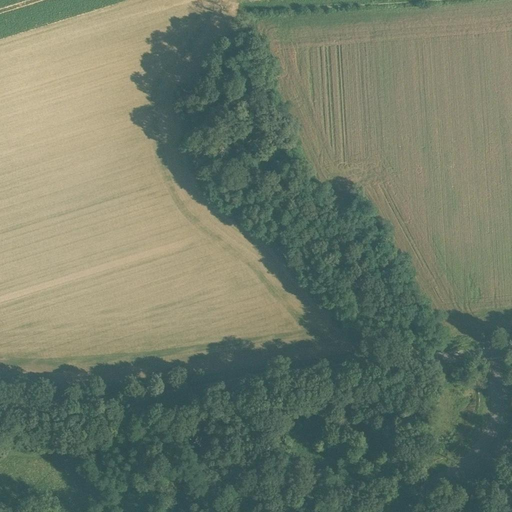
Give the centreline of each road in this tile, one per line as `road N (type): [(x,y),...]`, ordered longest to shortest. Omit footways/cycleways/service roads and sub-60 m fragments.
road 1 (unclassified): [(0,410),(492,351)]
road 2 (unclassified): [(424,511),(429,488),(469,461),(494,422),(492,351)]
